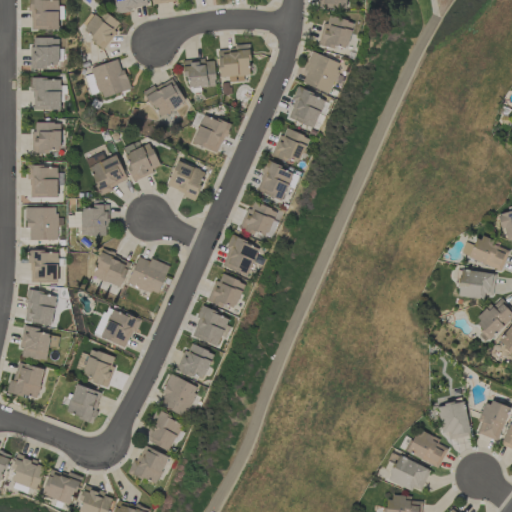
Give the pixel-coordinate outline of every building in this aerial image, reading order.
[(29,0),(28,29),(57,30),(58,0),(29,0)] [(114,0),(116,13),(147,7),(146,0),(114,0)] [(345,9),(345,0),(316,0),(317,8),(345,9)] [(81,32),(103,48),(120,23),(98,8),(81,32)] [(318,45),(346,51),(352,21),(324,16),(318,45)] [(58,38),(31,38),(30,67),(58,68),(58,38)] [(217,48),(218,77),(228,77),(228,80),(248,79),(248,47),(217,48)] [(301,83),(327,94),(340,64),(310,51),(303,70),(306,71),(301,83)] [(100,99),(128,90),(119,59),(90,68),(100,99)] [(182,61),(182,78),(188,78),(188,88),(214,87),(213,60),(182,61)] [(97,93),(90,74),(84,76),(91,95),(97,93)] [(185,103),(171,77),(143,92),(157,118),(185,103)] [(60,109),(60,78),(31,79),(31,110),(60,109)] [(297,86),(291,99),(293,101),(291,106),(292,106),(287,117),(311,128),(317,113),(318,114),(322,106),(321,105),(323,101),(311,95),(312,93),(301,88),(302,88),(297,86)] [(229,124),(201,114),(191,144),(218,154),(229,124)] [(32,152),(59,153),(60,123),(32,122),(32,152)] [(278,135),(269,155),(285,161),(286,158),(296,162),(297,159),(298,160),(304,147),(304,148),(308,139),(302,137),(303,135),(285,128),(281,136),(278,135)] [(159,170),(151,144),(123,153),(131,179),(159,170)] [(104,160),(101,153),(84,160),(87,167),(104,160)] [(126,182),(116,156),(88,167),(98,193),(126,182)] [(255,190),(279,201),(285,186),(287,187),(290,179),(290,178),(291,174),(286,171),(286,170),(284,169),(284,170),(279,168),(280,166),(270,162),(266,160),(263,166),(262,166),(260,172),(262,173),(259,179),(260,179),(258,184),(255,190)] [(194,199),(204,172),(176,161),(165,187),(194,199)] [(28,197),(56,198),(57,183),(60,183),(60,167),(28,166),(28,197)] [(276,211),(251,200),(239,228),(265,239),(276,211)] [(108,206),(81,206),(80,235),(108,236),(108,206)] [(57,208),(26,207),(25,240),(56,241),(57,208)] [(508,249),(511,247),(511,211),(499,215),(508,249)] [(220,267),(247,276),(258,247),(231,236),(220,267)] [(501,270),(509,248),(475,236),(472,245),(464,242),(460,256),(501,270)] [(57,283),(57,252),(29,251),(28,282),(57,283)] [(92,279),(122,286),(129,258),(99,251),(92,279)] [(157,295),(167,266),(137,255),(126,284),(157,295)] [(491,296),(494,274),(460,269),(456,296),(482,300),(483,295),(491,296)] [(235,310),(243,282),(217,274),(208,302),(235,310)] [(50,326),(56,296),(27,290),(22,321),(50,326)] [(489,339),(511,317),(511,310),(499,296),(472,321),(489,339)] [(217,346),(227,317),(201,307),(190,337),(217,346)] [(138,320),(111,309),(98,337),(125,349),(138,320)] [(511,323),(496,341),(511,355),(511,323)] [(18,356),(45,361),(47,347),(55,349),(57,334),(23,328),(18,356)] [(177,371),(203,380),(212,352),(186,343),(177,371)] [(116,359),(90,349),(80,376),(106,386),(116,359)] [(36,399),(43,369),(15,363),(8,393),(36,399)] [(185,416),(197,385),(168,375),(157,406),(185,416)] [(101,393),(74,384),(65,414),(92,422),(101,393)] [(477,421),(480,422),(475,433),(496,441),(509,408),(486,399),(477,421)] [(442,439),(467,437),(464,401),(439,404),(442,439)] [(181,423),(156,411),(142,440),(168,451),(181,423)] [(511,415),(499,445),(511,450),(511,415)] [(446,448),(436,444),(438,440),(417,429),(406,453),(437,468),(446,448)] [(154,486),(168,458),(142,444),(128,472),(154,486)] [(0,479),(9,456),(0,452),(0,479)] [(35,490),(45,465),(18,454),(8,480),(35,490)] [(411,491),(412,488),(420,491),(429,469),(396,456),(386,481),(411,491)] [(70,505),(78,479),(49,469),(41,495),(70,505)] [(106,511),(111,496),(83,487),(78,501),(81,501),(77,511),(106,511)] [(420,511),(421,501),(411,501),(411,497),(385,496),(384,511),(420,511)] [(144,511),(146,508),(134,505),(134,506),(116,501),(112,511),(144,511)]
